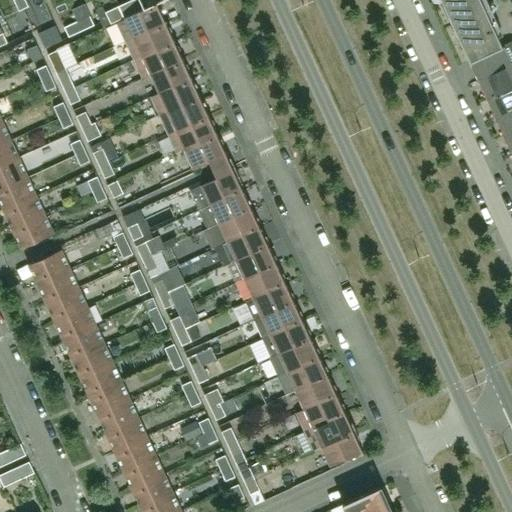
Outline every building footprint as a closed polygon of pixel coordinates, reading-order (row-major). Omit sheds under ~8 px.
[(28,6),(25,0),(13,0),(19,11),(28,6)] [(144,8),(140,0),(130,0),(118,6),(124,17),(144,8)] [(442,0),(470,60),(503,45),(482,0),(442,0)] [(166,22),(157,2),(144,8),(124,17),(124,19),(117,22),(125,41),(166,22)] [(124,17),(118,6),(105,12),(102,6),(95,10),(103,27),(124,17)] [(94,25),(89,15),(77,21),(81,31),(94,25)] [(81,31),(77,21),(64,27),(68,36),(81,31)] [(175,40),(166,22),(125,41),(134,59),(141,55),(141,56),(175,40)] [(134,59),(142,78),(150,74),(183,59),(175,40),(141,56),(141,55),(134,59)] [(511,40),(503,45),(470,60),(479,79),(511,63),(511,40)] [(43,57),(37,44),(27,49),(33,62),(43,57)] [(66,68),(57,50),(48,54),(56,72),(66,68)] [(192,77),(183,59),(150,74),(158,93),(192,77)] [(511,86),(511,63),(479,79),(487,98),(511,86)] [(51,76),(46,65),(36,69),(41,80),(51,76)] [(74,87),(69,74),(66,68),(56,72),(65,91),(74,87)] [(56,86),(51,76),(41,80),(46,91),(56,86)] [(200,96),(192,77),(158,93),(151,96),(159,114),(159,115),(200,96)] [(511,108),(511,86),(487,98),(496,116),(511,108)] [(80,99),(74,87),(65,91),(71,104),(80,99)] [(209,114),(200,96),(159,115),(168,133),(209,114)] [(68,113),(63,102),(53,106),(58,117),(68,113)] [(511,131),(511,108),(496,116),(504,135),(511,131)] [(91,124),(86,111),(76,116),(82,128),(91,124)] [(73,123),(68,113),(58,117),(63,128),(73,123)] [(217,133),(209,114),(168,133),(177,152),(184,148),(217,133)] [(0,143),(11,139),(2,120),(0,120),(0,143)] [(101,135),(95,122),(91,124),(82,128),(88,141),(101,135)] [(228,157),(217,133),(184,148),(193,169),(209,161),(213,169),(230,162),(228,158),(228,157)] [(0,166),(19,157),(11,139),(0,143),(0,166)] [(85,150),(80,139),(70,143),(75,154),(85,150)] [(108,161),(103,148),(93,153),(99,165),(108,161)] [(90,160),(85,150),(75,154),(80,165),(90,160)] [(0,188),(28,176),(19,157),(0,166),(0,188)] [(114,174),(108,161),(99,165),(105,178),(114,174)] [(232,166),(230,162),(213,169),(216,177),(201,185),(210,204),(243,189),(241,185),(232,166)] [(36,195),(28,176),(0,188),(0,201),(4,210),(36,195)] [(102,187),(97,176),(87,180),(92,191),(102,187)] [(123,193),(117,180),(107,184),(113,197),(123,193)] [(107,198),(102,187),(92,191),(97,202),(107,198)] [(243,189),(210,204),(199,209),(207,228),(218,223),(252,208),(243,189)] [(45,213),(36,195),(4,210),(12,228),(45,213)] [(260,226),(252,208),(218,223),(227,241),(260,226)] [(54,233),(45,213),(12,228),(21,248),(35,241),(54,233)] [(128,242),(123,232),(117,219),(95,229),(100,241),(97,242),(102,253),(118,246),(128,242)] [(143,236),(137,223),(127,227),(133,240),(143,236)] [(260,226),(227,241),(214,247),(223,266),(227,264),(235,260),(269,245),(260,226)] [(175,228),(159,233),(162,243),(178,237),(175,228)] [(151,254),(146,241),(136,246),(142,259),(151,254)] [(133,253),(128,242),(118,246),(123,258),(133,253)] [(277,263),(269,245),(235,260),(227,264),(235,282),(244,279),(277,263)] [(70,268),(62,250),(61,249),(29,264),(37,283),(70,268)] [(157,267),(151,254),(142,259),(148,271),(157,267)] [(286,282),(277,263),(244,279),(252,297),(286,282)] [(79,287),(70,268),(37,283),(46,302),(79,287)] [(145,279),(140,269),(130,273),(135,284),(145,279)] [(168,291),(163,278),(153,283),(159,296),(168,291)] [(150,290),(145,279),(135,284),(140,295),(150,290)] [(286,282),(252,297),(245,301),(254,319),(261,316),(294,301),(286,282)] [(87,305),(79,287),(46,302),(55,320),(87,305)] [(174,304),(168,291),(159,296),(165,308),(174,304)] [(270,335),(303,319),(301,315),(294,301),(261,316),(254,319),(262,338),(270,335)] [(96,324),(87,305),(55,320),(63,339),(96,324)] [(162,317),(157,306),(147,310),(152,321),(162,317)] [(185,328),(180,315),(170,320),(176,333),(185,328)] [(167,327),(162,317),(152,321),(157,332),(167,327)] [(303,319),(270,335),(262,338),(270,356),(311,338),(303,319)] [(104,343),(96,324),(63,339),(72,358),(104,343)] [(191,341),(185,328),(176,333),(182,345),(191,341)] [(311,338),(270,356),(269,357),(278,376),(320,356),(311,338)] [(113,361),(104,343),(72,358),(80,376),(113,361)] [(179,354),(174,343),(164,348),(169,359),(179,354)] [(203,366),(197,353),(187,357),(193,370),(203,366)] [(184,365),(179,354),(169,359),(174,369),(184,365)] [(328,375),(320,356),(278,376),(286,393),(295,389),(295,390),(328,375)] [(122,380),(113,361),(80,376),(89,395),(122,380)] [(209,378),(203,366),(193,370),(199,383),(209,378)] [(337,393),(328,375),(295,390),(304,409),(337,393)] [(130,398),(122,380),(89,395),(97,413),(130,398)] [(196,391),(191,380),(181,385),(186,396),(196,391)] [(223,401),(217,388),(204,394),(210,408),(220,403),(223,401)] [(201,402),(196,391),(186,396),(191,406),(201,402)] [(337,393),(304,409),(296,412),(305,431),(345,412),(337,393)] [(139,417),(130,398),(97,413),(106,432),(139,417)] [(225,415),(220,403),(210,408),(216,420),(225,415)] [(354,431),(345,412),(305,431),(313,449),(321,446),(354,431)] [(147,436),(139,417),(106,432),(114,451),(147,436)] [(213,428),(208,417),(199,422),(203,433),(213,428)] [(196,420),(185,425),(190,436),(201,431),(196,420)] [(237,440),(231,427),(221,431),(227,444),(237,440)] [(218,439),(213,428),(203,433),(196,436),(201,447),(218,439)] [(363,450),(354,431),(321,446),(330,465),(363,450)] [(156,454),(147,436),(114,451),(123,469),(156,454)] [(245,458),(237,440),(227,444),(235,463),(245,458)] [(0,466),(26,454),(21,443),(0,452),(0,466)] [(164,473),(156,454),(123,469),(132,488),(164,473)] [(230,465),(225,454),(215,459),(220,470),(230,465)] [(261,460),(249,466),(245,458),(235,463),(244,481),(254,477),(266,471),(261,460)] [(0,478),(4,486),(34,472),(29,461),(0,474),(0,478)] [(235,476),(230,465),(220,470),(225,480),(235,476)] [(173,492),(164,473),(132,488),(140,507),(173,492)] [(264,500),(254,477),(244,481),(254,504),(264,500)] [(244,496),(239,484),(229,488),(235,501),(244,496)] [(374,511),(388,505),(380,486),(342,504),(346,511),(374,511)] [(176,511),(181,510),(173,492),(140,507),(142,511),(176,511)]
